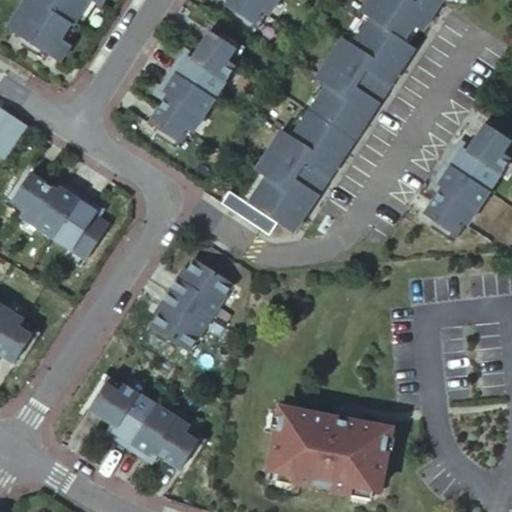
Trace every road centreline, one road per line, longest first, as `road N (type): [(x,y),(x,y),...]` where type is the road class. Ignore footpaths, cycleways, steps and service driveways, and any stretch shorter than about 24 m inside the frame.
road 1 (residential): [(79,128),(162,186),(166,210),(9,445)]
road 2 (residential): [(162,0),(79,128)]
road 3 (unclassified): [(9,445),(125,511)]
